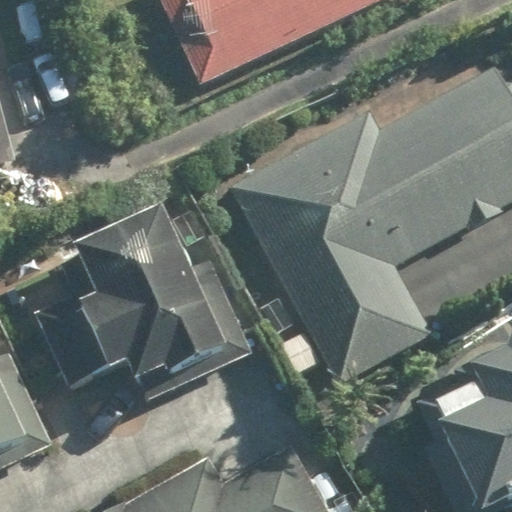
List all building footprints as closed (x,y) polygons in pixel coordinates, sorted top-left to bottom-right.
[(172,0),(217,94),(415,0),(172,0)] [(0,50),(0,173),(31,165),(0,50)] [(382,120),(238,195),(343,397),(447,343),(407,268),(511,213),(511,71),(390,135),(382,120)] [(96,302),(43,326),(73,394),(135,366),(147,392),(243,349),(181,211),(76,258),(96,302)] [(0,455),(42,435),(0,348),(0,455)] [(511,354),(411,404),(463,511),(496,511),(511,504),(511,354)] [(339,511),(302,446),(230,488),(216,463),(131,511),(339,511)]
